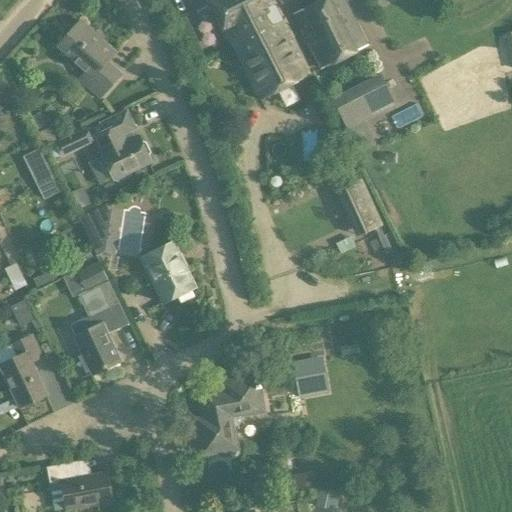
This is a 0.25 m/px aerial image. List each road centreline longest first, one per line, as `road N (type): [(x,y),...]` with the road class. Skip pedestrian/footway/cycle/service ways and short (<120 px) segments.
road 1 (residential): [(144,389),(211,356),(232,333),(239,306),(217,210),(131,0)]
road 2 (residential): [(171,511),(144,389)]
